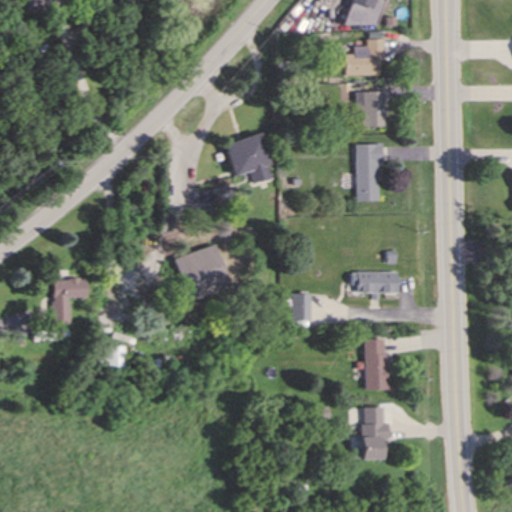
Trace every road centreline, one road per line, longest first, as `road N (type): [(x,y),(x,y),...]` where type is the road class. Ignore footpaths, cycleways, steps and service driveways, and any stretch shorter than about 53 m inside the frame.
road 1 (secondary): [(459,511),(446,0)]
road 2 (tertiary): [(266,0),(133,148),(0,254)]
